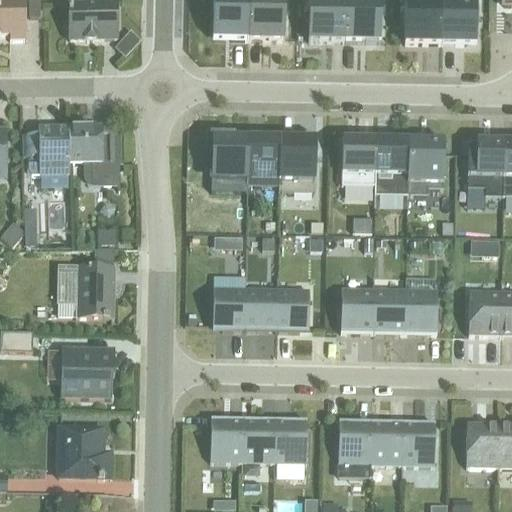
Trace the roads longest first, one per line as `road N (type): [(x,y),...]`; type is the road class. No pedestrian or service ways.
road 1 (residential): [(158,374),(511,381)]
road 2 (residential): [(186,91),(511,94)]
road 3 (residential): [(158,374),(156,115)]
road 4 (residential): [(155,511),(158,374)]
road 5 (residential): [(137,91),(0,92)]
